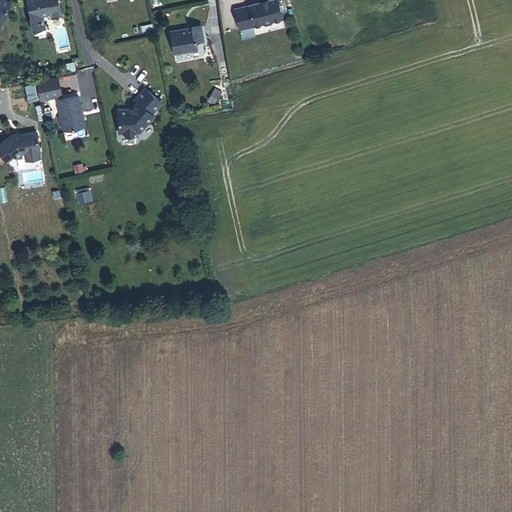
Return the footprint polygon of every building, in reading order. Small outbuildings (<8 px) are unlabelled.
[(0,0),(0,27),(10,2),(3,0),(0,0)] [(26,0),(31,18),(29,18),(32,31),(45,29),(42,16),(51,14),(51,18),(62,15),(58,0),(26,0)] [(259,3),(234,9),(239,29),(262,24),(265,25),(271,23),(272,21),(282,18),(276,0),(270,0),(268,1),(268,2),(260,4),(259,3)] [(181,30),(171,32),(175,54),(186,52),(185,51),(196,49),(195,43),(197,42),(196,39),(203,38),(201,26),(181,29),(181,30)] [(38,82),(42,100),(62,95),(58,78),(38,82)] [(115,107),(119,131),(123,131),(126,133),(132,132),(135,129),(139,129),(152,111),(150,109),(158,97),(140,83),(131,95),(134,98),(127,107),(126,106),(115,107)] [(79,95),(58,100),(61,115),(63,122),(59,123),(60,132),(85,126),(79,95)] [(10,136),(0,144),(0,152),(7,160),(14,155),(16,156),(21,152),(26,150),(27,155),(30,157),(39,154),(40,152),(39,147),(40,146),(36,129),(10,136)] [(78,193),(80,202),(91,200),(89,191),(78,193)]
